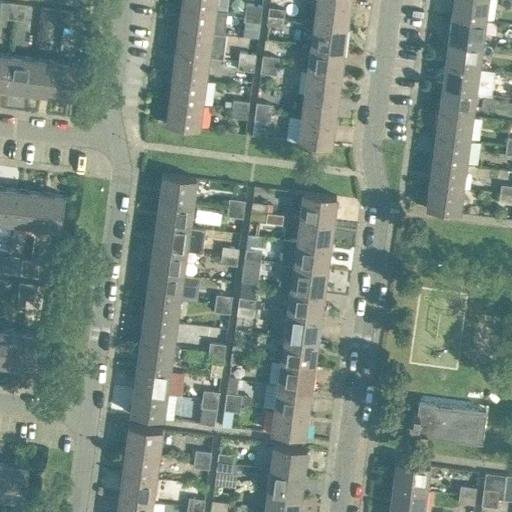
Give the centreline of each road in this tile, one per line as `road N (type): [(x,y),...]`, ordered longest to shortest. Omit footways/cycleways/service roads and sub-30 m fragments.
road 1 (residential): [(340,511),(384,201),(373,148),(393,0)]
road 2 (residential): [(91,408),(124,155),(106,137)]
road 3 (residential): [(106,137),(124,0)]
